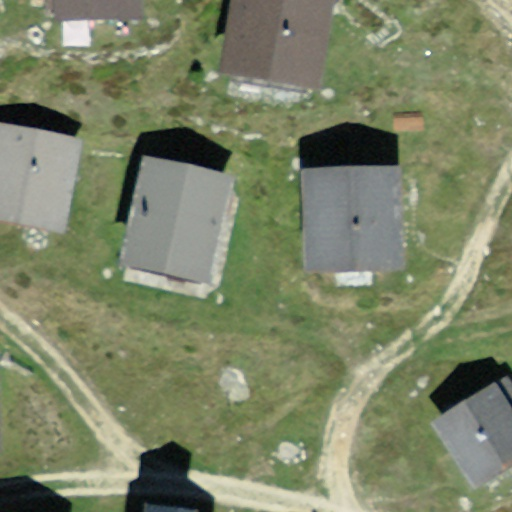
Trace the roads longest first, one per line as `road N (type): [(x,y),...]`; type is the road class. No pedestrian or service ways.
road 1 (track): [(337,511),(337,440),(389,357),(447,313),(511,176)]
road 2 (track): [(306,511),(146,491),(40,497),(0,510)]
road 3 (track): [(146,491),(33,347),(0,321)]
